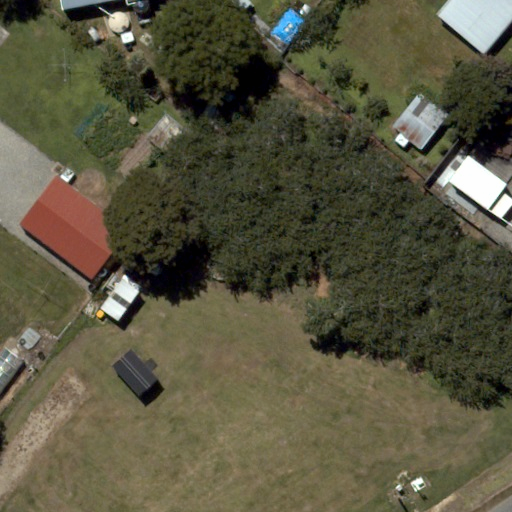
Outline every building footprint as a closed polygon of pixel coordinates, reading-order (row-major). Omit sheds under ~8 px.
[(60,0),(63,16),(130,5),(131,13),(209,0),(60,0)] [(310,7),(301,0),(259,0),(294,28),(310,7)] [(511,18),(511,0),(499,0),(485,19),(461,0),(444,0),(432,16),(483,55),(511,18)] [(445,120),(419,93),(390,120),(416,148),(445,120)] [(511,188),(467,146),(441,174),(497,226),(511,209),(511,188)] [(57,181),(21,228),(94,283),(129,236),(57,181)]
